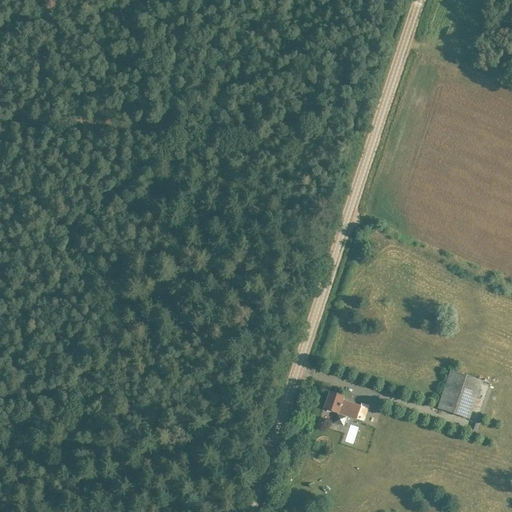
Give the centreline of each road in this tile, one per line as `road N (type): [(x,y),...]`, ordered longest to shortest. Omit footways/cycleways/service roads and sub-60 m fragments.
road 1 (tertiary): [(250,511),(419,0)]
road 2 (track): [(178,129),(54,511)]
road 3 (track): [(178,129),(373,140)]
road 4 (track): [(0,122),(178,129)]
